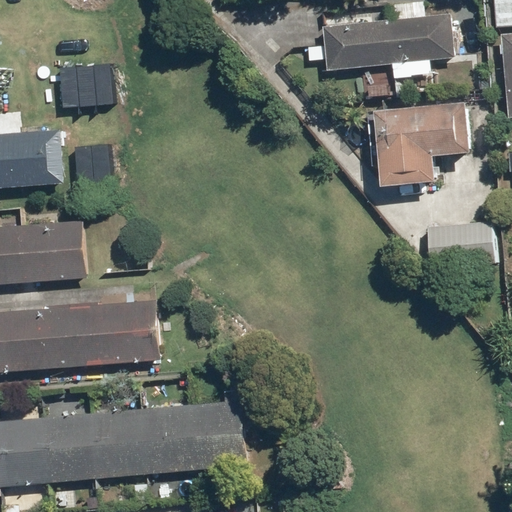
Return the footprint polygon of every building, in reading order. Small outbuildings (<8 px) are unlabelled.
[(327,26),(331,71),(459,57),(454,13),(327,26)] [(382,110),(388,187),(444,183),(442,157),(479,155),(474,103),(382,110)] [(0,134),(0,188),(68,183),(63,129),(0,134)] [(0,311),(0,284),(93,278),(88,220),(0,226),(0,371),(163,360),(159,300),(0,311)] [(431,227),(434,268),(498,264),(495,222),(431,227)] [(0,495),(5,495),(4,487),(252,466),(247,401),(0,421),(0,495)]
